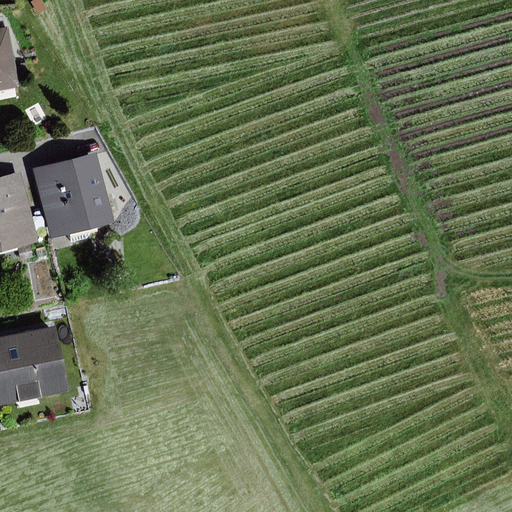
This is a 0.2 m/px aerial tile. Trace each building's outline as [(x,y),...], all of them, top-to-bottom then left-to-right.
[(7,32),(0,33),(0,92),(17,90),(7,32)] [(93,153),(35,169),(53,234),(111,218),(93,153)] [(19,175),(0,180),(0,252),(38,241),(19,175)] [(31,249),(19,252),(21,262),(34,259),(31,249)] [(0,406),(71,393),(58,330),(0,340),(0,406)]
